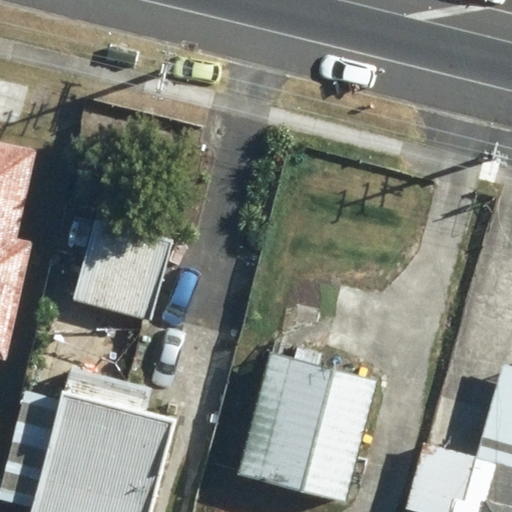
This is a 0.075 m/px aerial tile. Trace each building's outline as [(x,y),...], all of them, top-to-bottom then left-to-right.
[(0,341),(21,244),(9,241),(29,148),(0,142),(0,341)] [(85,219),(63,300),(144,322),(166,242),(85,219)] [(262,351),(228,477),(340,506),(373,381),(262,351)] [(511,511),(511,369),(493,364),(467,456),(413,441),(395,507),(412,511),(511,511)] [(49,394),(18,511),(138,511),(162,423),(137,417),(145,387),(59,365),(52,395),(49,394)]
